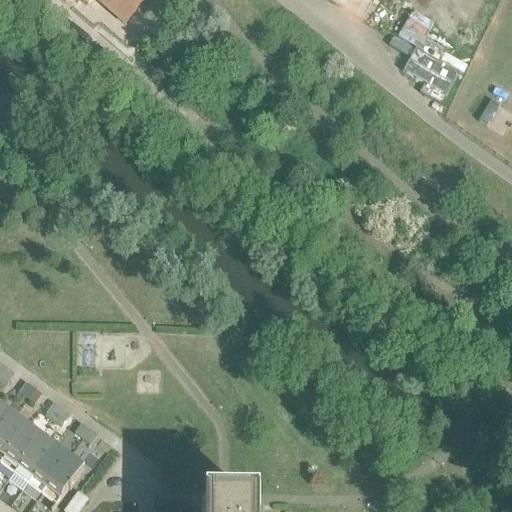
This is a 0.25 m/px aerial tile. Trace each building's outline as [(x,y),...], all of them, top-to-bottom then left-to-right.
[(79,0),(87,6),(92,0),(96,0),(125,25),(140,7),(145,0),(79,0)] [(445,99),(458,76),(415,51),(402,74),(445,99)] [(6,372),(0,380),(0,381),(6,386),(13,377),(6,372)] [(34,392),(25,386),(19,395),(27,402),(34,392)] [(34,392),(27,402),(34,407),(41,397),(34,392)] [(61,413),(53,407),(46,416),(54,422),(61,413)] [(0,409),(0,437),(13,419),(0,409)] [(61,413),(54,422),(61,427),(68,418),(61,413)] [(13,419),(0,437),(0,465),(27,429),(13,419)] [(89,433),(81,427),(74,436),(82,442),(89,433)] [(27,429),(0,465),(0,466),(13,476),(41,440),(27,429)] [(96,438),(89,433),(82,442),(89,448),(96,438)] [(41,440),(13,476),(27,487),(55,450),(41,440)] [(55,450),(27,487),(41,497),(69,460),(55,450)] [(69,460),(41,497),(56,508),(67,492),(69,493),(71,490),(70,489),(83,471),(69,460)] [(77,497),(66,511),(79,511),(86,504),(77,497)]
